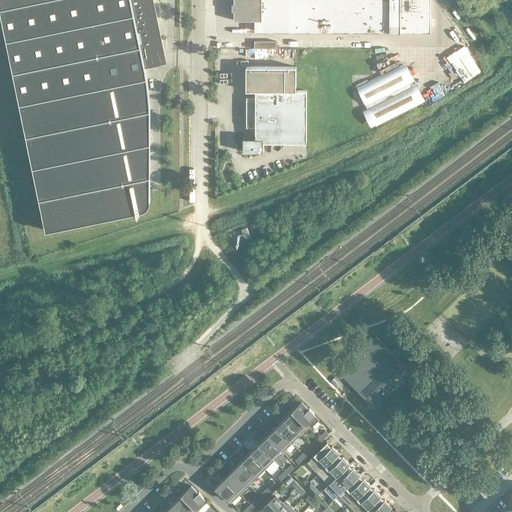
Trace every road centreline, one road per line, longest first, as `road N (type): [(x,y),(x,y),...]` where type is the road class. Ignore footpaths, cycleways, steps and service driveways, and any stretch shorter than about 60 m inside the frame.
road 1 (unclassified): [(197,222),(197,0)]
road 2 (residential): [(417,509),(299,384)]
road 3 (residential): [(196,474),(279,387),(299,384)]
road 4 (unclassified): [(417,509),(511,416)]
